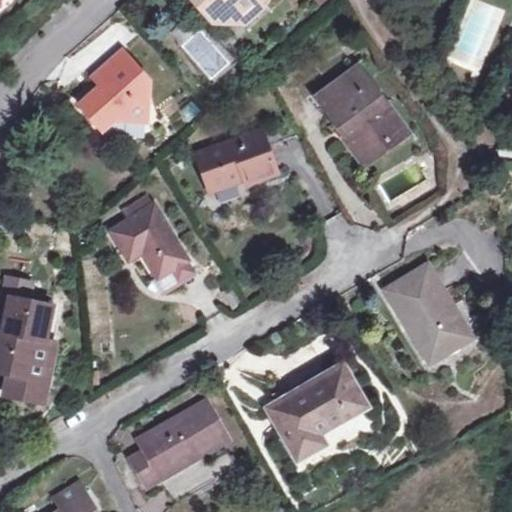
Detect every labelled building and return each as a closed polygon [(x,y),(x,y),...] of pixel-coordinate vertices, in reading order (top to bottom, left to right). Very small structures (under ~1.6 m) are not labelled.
[(190,0),(199,10),(206,5),(201,0),(190,0)] [(201,0),(206,5),(199,10),(213,27),(228,27),(256,2),(259,5),(264,0),(201,0)] [(265,11),(259,5),(256,2),(228,27),(247,28),(265,11)] [(105,124),(112,126),(153,134),(158,95),(125,56),(96,82),(103,90),(107,94),(98,102),(94,97),(81,109),(100,130),(105,124)] [(453,56),(448,67),(482,79),(486,69),(453,56)] [(348,130),(372,162),(393,146),(386,136),(396,129),(384,112),(387,109),(360,73),(321,103),(343,133),(348,130)] [(103,90),(94,97),(98,102),(107,94),(103,90)] [(392,106),(387,109),(384,112),(396,129),(386,136),(393,146),(411,133),(392,106)] [(103,134),(112,126),(105,124),(100,130),(103,134)] [(363,168),(372,162),(348,130),(343,133),(340,135),(363,168)] [(281,174),(265,132),(199,155),(214,195),(249,181),(250,186),(281,174)] [(114,233),(132,263),(147,254),(163,279),(192,261),(157,208),(114,233)] [(378,288),(403,331),(409,328),(427,358),(463,339),(421,264),(378,288)] [(7,295),(0,325),(0,368),(5,370),(2,387),(22,391),(26,373),(28,374),(34,336),(42,337),(48,304),(7,295)] [(53,339),(42,337),(34,336),(28,374),(26,373),(22,391),(41,394),(53,339)] [(283,416),(274,421),(293,456),(320,442),(315,433),(368,404),(343,361),(274,398),(283,416)] [(129,452),(144,479),(156,473),(170,500),(211,477),(213,481),(235,470),(224,448),(205,458),(199,447),(227,431),(206,393),(135,433),(141,445),(129,452)] [(264,403),(274,421),(283,416),(274,398),(264,403)] [(69,511),(65,502),(42,511),(69,511)]
